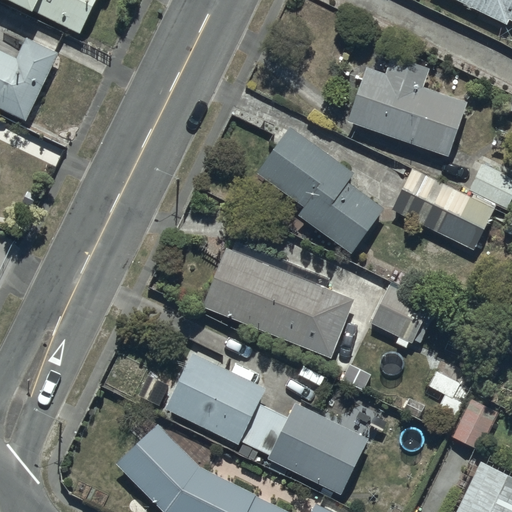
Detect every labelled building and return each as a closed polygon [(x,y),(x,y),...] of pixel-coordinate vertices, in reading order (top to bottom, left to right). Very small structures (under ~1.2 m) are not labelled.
[(16,0),(80,31),(95,0),(16,0)] [(511,0),(460,0),(507,22),(509,18),(511,19),(511,0)] [(15,55),(0,47),(0,106),(27,119),(59,52),(25,36),(15,55)] [(347,120),(448,154),(467,99),(424,85),(430,67),(392,54),(386,71),(366,64),(347,120)] [(298,212),(351,251),(384,207),(348,180),(354,172),(291,125),(257,171),(303,205),(298,212)] [(391,209),(474,248),(493,207),(505,213),(511,197),(511,178),(481,164),(467,194),(411,167),(391,209)] [(225,246),(201,304),(331,357),(355,297),(326,285),(329,277),(235,238),(231,248),(225,246)] [(389,282),(370,321),(413,343),(415,339),(422,343),(440,307),(389,282)] [(341,494),(369,437),(294,400),(286,415),(258,401),(266,386),(225,366),(228,360),(202,347),(199,353),(192,349),(164,407),(239,444),(241,440),(270,454),(268,458),(341,494)] [(470,397),(451,435),(479,449),(498,412),(470,397)] [(116,461),(164,511),(292,511),(199,465),(158,421),(116,461)] [(456,511),(511,511),(511,474),(482,460),(456,511)] [(311,511),(339,511),(317,501),(311,511)]
